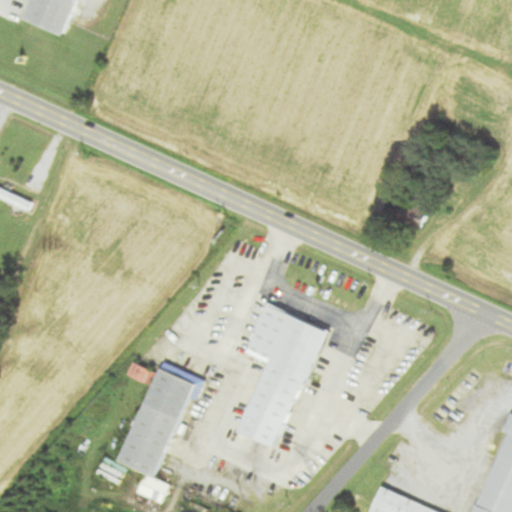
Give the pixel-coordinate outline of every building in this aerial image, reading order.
[(0,197),(34,211),(39,199),(0,183),(0,197)] [(395,220),(422,230),(430,210),(402,200),(395,220)] [(270,362),(242,433),(279,448),(326,329),(269,306),(249,354),(270,362)] [(200,377),(162,363),(123,463),(148,473),(140,494),(166,504),(173,485),(160,480),(200,377)] [(131,375),(149,383),(153,371),(135,364),(131,375)] [(510,433),(476,511),(511,511),(511,414),(505,431),(510,433)] [(443,511),(384,486),(372,511),(443,511)]
